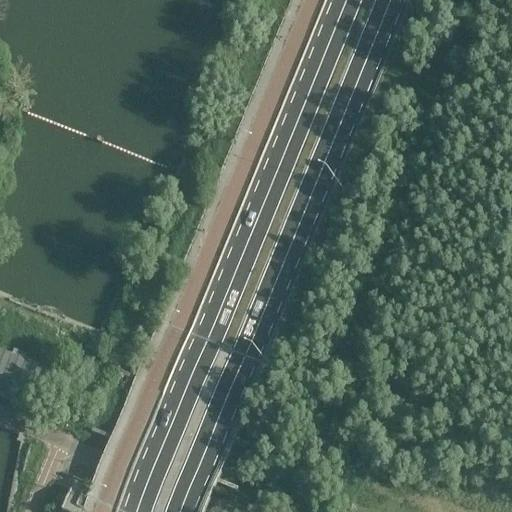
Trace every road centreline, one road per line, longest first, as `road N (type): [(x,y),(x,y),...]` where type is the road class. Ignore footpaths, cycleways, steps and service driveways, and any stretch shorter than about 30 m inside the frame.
road 1 (secondary): [(183,511),(393,0)]
road 2 (secondary): [(342,0),(137,511)]
road 3 (unclassified): [(221,511),(0,415)]
